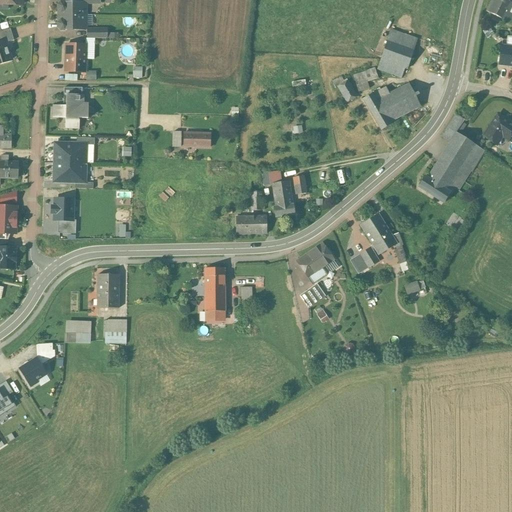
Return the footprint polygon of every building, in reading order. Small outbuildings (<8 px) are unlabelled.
[(511,2),(507,0),(492,0),(487,11),(498,17),(504,20),(508,13),(511,3),(511,2)] [(81,4),(66,4),(65,3),(61,3),(58,6),(58,9),(59,10),(59,16),(85,15),(85,4),(81,4)] [(85,15),(59,16),(59,22),(58,24),(58,27),(61,30),(65,30),(66,29),(86,29),(85,15)] [(0,32),(0,44),(6,42),(6,43),(14,41),(10,29),(0,32)] [(106,29),(88,29),(88,38),(106,39),(106,29)] [(400,34),(393,31),(389,42),(396,44),(400,34)] [(420,41),(400,34),(396,44),(416,51),(416,50),(420,41)] [(0,44),(0,63),(11,60),(6,43),(6,42),(0,44)] [(396,44),(389,42),(382,61),(405,69),(408,70),(411,62),(416,51),(396,44)] [(86,46),(66,45),(65,72),(85,73),(86,46)] [(511,46),(502,46),(499,65),(511,66),(511,46)] [(367,72),(364,60),(349,64),(353,77),(354,76),(364,73),(367,72)] [(405,69),(382,61),(378,70),(402,79),(405,69)] [(134,77),(143,78),(143,67),(134,67),(134,77)] [(367,72),(364,73),(366,83),(378,80),(376,70),(367,72)] [(96,71),(86,71),(86,80),(95,80),(96,71)] [(364,73),(354,76),(358,91),(368,89),(366,83),(364,73)] [(341,76),(332,81),(336,88),(337,87),(345,83),(344,81),(341,76)] [(357,97),(348,81),(345,83),(337,87),(347,103),(357,97)] [(389,94),(385,96),(383,91),(382,91),(378,93),(380,98),(376,100),(373,94),(363,99),(382,131),(389,126),(390,125),(389,123),(421,107),(409,84),(389,94)] [(386,88),(373,94),(376,100),(380,98),(378,93),(382,91),(383,91),(385,96),(389,94),(386,88)] [(80,95),(66,95),(66,104),(64,106),(56,106),(56,117),(53,117),(53,118),(66,118),(65,126),(78,126),(78,129),(79,129),(79,119),(88,119),(88,108),(91,108),(91,107),(80,107),(80,95)] [(471,108),(465,118),(470,121),(476,112),(472,109),(471,108)] [(457,115),(443,137),(450,141),(455,132),(463,120),(457,115)] [(511,125),(497,115),(484,136),(496,145),(502,136),(511,142),(511,125)] [(181,132),(173,132),(173,146),(181,147),(181,132)] [(478,147),(455,132),(450,141),(443,152),(464,167),(478,147)] [(210,134),(184,133),(184,147),(210,148),(210,134)] [(2,135),(0,135),(0,148),(11,149),(12,136),(9,136),(2,135)] [(76,144),(55,143),(54,162),(54,163),(86,164),(86,163),(87,145),(87,144),(76,144)] [(132,156),(132,147),(124,147),(123,155),(132,156)] [(464,167),(451,186),(467,197),(474,187),(463,180),(483,149),(478,147),(464,167)] [(443,152),(426,179),(448,192),(451,186),(464,167),(443,152)] [(1,162),(0,162),(0,178),(17,179),(17,163),(8,163),(1,162)] [(86,164),(54,163),(53,182),(75,183),(85,183),(86,164)] [(269,172),(261,170),(264,186),(270,185),(269,178),(269,172)] [(302,176),(295,178),(299,194),(306,192),(302,176)] [(269,178),(270,185),(272,185),(280,184),(279,177),(269,178)] [(426,179),(424,177),(418,187),(443,202),(449,193),(448,192),(426,179)] [(276,208),(293,205),(289,182),(280,184),(272,185),(276,208)] [(10,193),(0,196),(0,203),(7,203),(7,198),(9,199),(10,193)] [(262,193),(251,193),(252,211),(262,211),(262,207),(262,193)] [(73,200),(55,199),(55,207),(53,207),(53,214),(55,214),(54,220),(58,220),(69,221),(69,220),(69,215),(73,215),(73,200)] [(276,208),(275,208),(276,217),(294,214),(293,205),(276,208)] [(16,208),(0,207),(0,220),(16,221),(16,208)] [(379,215),(360,226),(361,227),(366,235),(378,255),(395,245),(397,244),(392,236),(391,235),(379,215)] [(266,216),(236,217),(237,234),(267,234),(266,216)] [(464,224),(456,219),(450,228),(457,234),(464,224)] [(16,221),(0,220),(0,233),(15,234),(16,221)] [(69,221),(58,220),(58,234),(76,234),(76,221),(69,220),(69,221)] [(403,245),(398,233),(392,236),(397,244),(395,245),(396,250),(401,246),(403,245)] [(322,244),(308,254),(297,262),(313,284),(327,274),(325,272),(322,268),(333,260),(322,244)] [(401,246),(396,250),(394,250),(399,264),(406,262),(404,256),(405,255),(401,246)] [(7,248),(0,247),(0,268),(14,269),(15,262),(16,262),(16,256),(15,256),(15,248),(7,248)] [(370,248),(359,255),(366,265),(368,268),(379,262),(370,248)] [(366,265),(359,255),(351,260),(360,273),(368,268),(366,265)] [(225,291),(225,269),(205,269),(205,290),(205,311),(206,311),(224,311),(225,311),(225,292),(225,291)] [(119,275),(97,275),(97,308),(119,309),(119,275)] [(416,283),(405,287),(407,294),(418,290),(416,283)] [(314,285),(309,289),(300,296),(305,305),(320,294),(314,285)] [(252,288),(241,288),(241,300),(252,299),(252,288)] [(317,314),(324,323),(330,319),(324,309),(317,314)] [(224,311),(206,311),(206,321),(224,320),(224,311)] [(127,321),(105,320),(105,332),(126,333),(127,321)] [(91,326),(66,326),(66,333),(90,334),(91,326)] [(126,333),(105,332),(105,344),(126,344),(126,333)] [(90,343),(90,334),(66,333),(66,343),(90,343)] [(354,353),(354,344),(345,344),(346,353),(354,353)] [(37,359),(20,369),(31,387),(38,382),(36,380),(46,374),(37,359)] [(5,381),(0,384),(0,415),(19,403),(5,381)]
